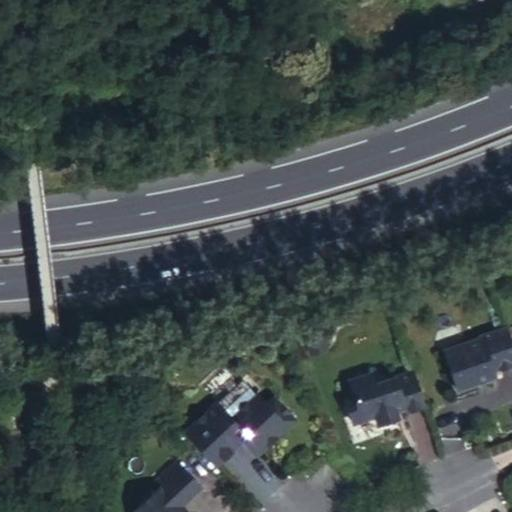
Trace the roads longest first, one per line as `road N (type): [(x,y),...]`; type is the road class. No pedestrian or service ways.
road 1 (trunk): [(0,283),(254,241),(511,155)]
road 2 (trunk): [(511,103),(303,175),(0,229)]
road 3 (residential): [(511,456),(435,486),(397,511)]
